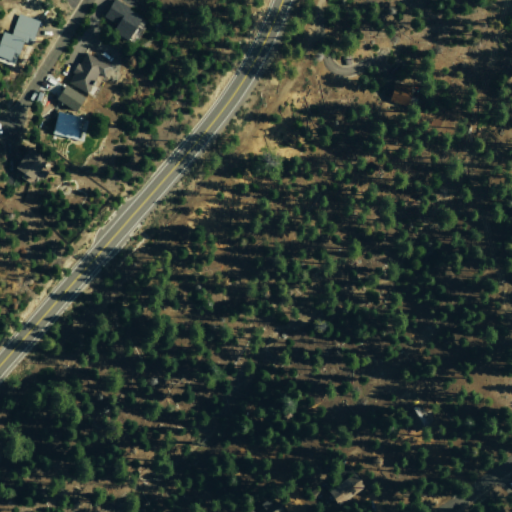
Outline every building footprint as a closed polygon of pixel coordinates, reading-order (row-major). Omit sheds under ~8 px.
[(100,17),(112,22),(108,33),(124,39),(135,12),(107,0),(100,17)] [(35,21),(15,14),(7,36),(1,33),(0,36),(0,57),(5,59),(13,38),(27,43),(35,21)] [(65,82),(83,92),(94,73),(101,77),(107,67),(81,52),(65,82)] [(389,82),(406,86),(402,104),(385,100),(389,82)] [(51,99),(69,111),(79,98),(61,85),(51,99)] [(79,117),(53,111),(48,134),(74,140),(79,117)] [(9,170),(26,180),(38,161),(20,151),(9,170)] [(416,404),(427,423),(411,433),(400,413),(416,404)] [(322,491),(346,474),(357,490),(333,507),(322,491)] [(280,511),(253,511),(258,508),(256,505),(263,499),(268,505),(272,502),(280,511)]
